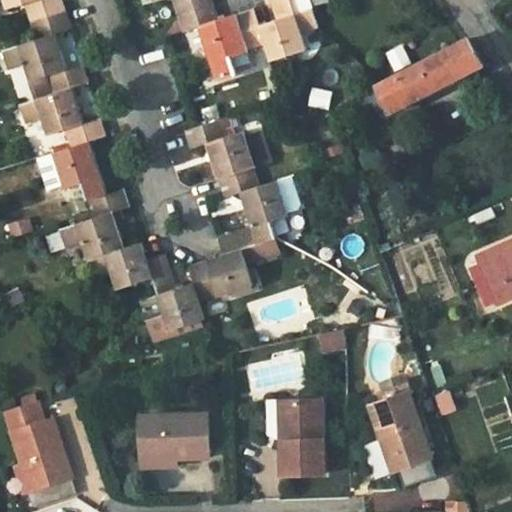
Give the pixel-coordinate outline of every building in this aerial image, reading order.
[(26,3),(32,21),(66,10),(62,0),(5,0),(8,8),(26,3)] [(160,0),(175,0),(180,13),(215,2),(213,0),(156,0),(157,1),(160,0)] [(273,0),(280,19),(297,14),(293,0),(273,0)] [(249,48),(238,15),(221,19),(215,2),(180,13),(187,31),(202,27),(219,78),(236,72),(231,55),(249,48)] [(297,14),(280,19),(261,25),(255,9),(238,15),(249,48),(268,44),(273,59),(308,48),(304,32),(319,26),(314,9),(297,14)] [(26,64),(32,81),(50,74),(66,68),(55,34),(72,28),(66,10),(32,21),(38,39),(4,50),(10,69),(26,64)] [(201,30),(187,33),(192,57),(206,54),(201,30)] [(467,39),(363,93),(377,120),(461,76),(458,69),(479,57),(467,39)] [(401,44),(384,54),(394,72),(411,62),(401,44)] [(483,65),(479,57),(458,69),(461,76),(483,65)] [(50,134),(67,128),(85,123),(73,87),(89,81),(83,63),(66,68),(50,74),(55,93),(36,99),(21,104),(29,124),(44,119),(50,134)] [(50,74),(32,81),(30,81),(36,99),(55,93),(50,74)] [(311,87),(308,106),(330,110),(333,90),(311,87)] [(85,183),(91,202),(108,195),(91,142),(107,136),(101,118),(85,123),(67,128),(74,147),(56,153),(68,188),(85,183)] [(209,143),(221,179),(257,167),(256,164),(247,136),(245,131),(229,135),(223,119),(187,131),(194,148),(209,143)] [(261,131),(247,136),(256,164),(271,159),(261,131)] [(221,179),(226,192),(228,196),(243,191),(254,226),(260,243),(276,238),(280,239),(274,219),(290,214),(279,179),(263,185),(257,167),(221,179)] [(62,231),(68,247),(84,243),(91,260),(126,248),(113,211),(130,205),(125,189),(108,195),(91,202),(95,216),(61,228),(62,231)] [(474,216),(479,226),(497,217),(493,208),(474,216)] [(253,283),(247,264),(242,249),(260,243),(254,226),(219,238),(225,254),(207,260),(218,295),(253,283)] [(68,247),(62,231),(48,236),(53,251),(68,247)] [(281,253),(276,238),(260,243),(242,249),(247,264),(281,253)] [(485,260),(472,266),(489,306),(503,300),(504,303),(511,299),(511,239),(482,253),(485,260)] [(160,295),(177,289),(169,264),(166,255),(149,260),(143,242),(126,248),(91,260),(96,278),(113,273),(119,288),(153,278),(160,295)] [(218,295),(207,260),(190,267),(196,283),(177,289),(160,295),(143,301),(149,319),(166,314),(172,329),(207,317),(202,301),(218,295)] [(322,354),(346,351),(344,331),(320,333),(322,354)] [(384,385),(388,397),(410,389),(406,378),(384,385)] [(388,397),(370,403),(395,473),(435,459),(410,389),(388,397)] [(442,415),(456,411),(449,392),(436,396),(442,415)] [(23,398),(26,407),(40,403),(37,394),(23,398)] [(324,400),(287,401),(288,440),(283,441),(284,476),(326,474),(324,400)] [(46,422),(40,403),(26,407),(8,414),(24,463),(33,491),(74,478),(55,419),(46,422)] [(211,458),(210,414),(142,416),(144,457),(179,455),(179,459),(211,458)] [(178,466),(179,459),(179,455),(144,457),(145,468),(178,466)] [(33,491),(24,463),(17,466),(25,493),(33,491)] [(371,509),(415,509),(415,492),(371,493),(371,509)]
